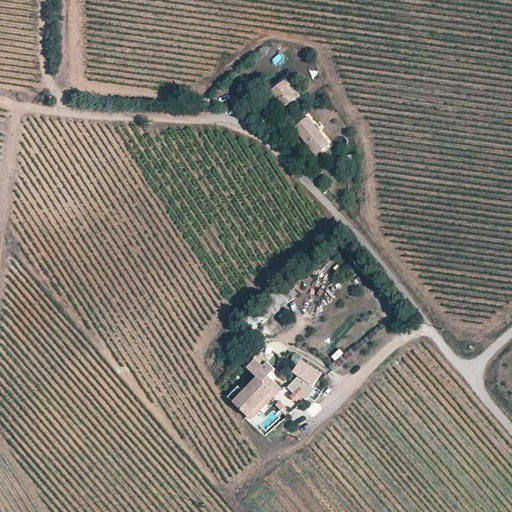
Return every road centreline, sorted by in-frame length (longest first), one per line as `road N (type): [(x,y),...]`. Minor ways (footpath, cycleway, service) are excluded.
road 1 (unclassified): [(466,374),(263,138),(244,122),(207,118)]
road 2 (track): [(207,118),(67,106),(43,65),(41,0)]
road 3 (unknown): [(422,322),(315,418)]
